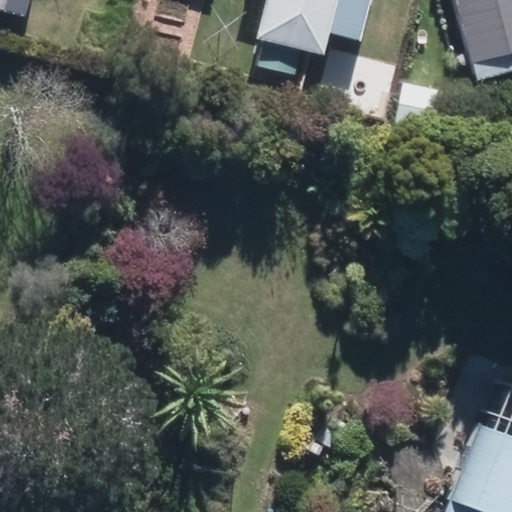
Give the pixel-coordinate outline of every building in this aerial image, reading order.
[(0,0),(0,3),(22,8),(23,0),(0,0)] [(264,0),(255,35),(328,54),(334,33),(361,40),(371,0),(264,0)] [(511,0),(450,0),(475,78),(511,66),(511,53),(511,50),(511,49),(511,0)] [(194,10),(147,2),(137,57),(185,65),(194,10)] [(511,511),(511,379),(500,375),(447,511),(511,511)]
